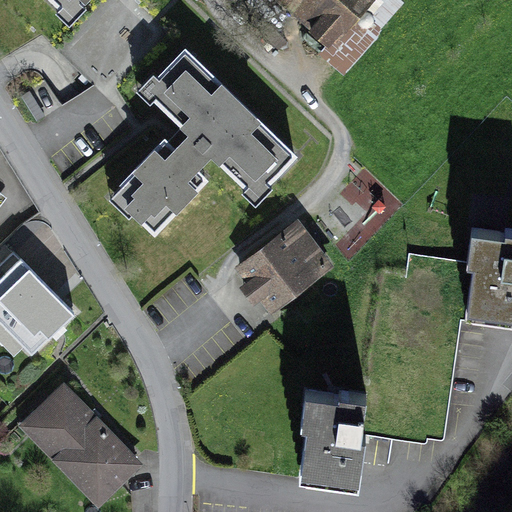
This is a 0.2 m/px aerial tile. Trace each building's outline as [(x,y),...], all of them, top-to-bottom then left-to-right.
[(304,0),(324,17),(312,30),(330,46),(369,0),(304,0)] [(295,153),(186,50),(159,77),(167,85),(156,96),(193,132),(177,149),(166,139),(123,184),(141,202),(135,209),(156,230),(205,178),(194,168),(211,150),(249,186),(260,174),(268,182),(295,153)] [(328,264),(297,223),(241,267),(273,307),(328,264)] [(506,234),(473,229),(469,261),(474,262),(471,290),(477,291),(474,314),(511,318),(511,230),(507,229),(506,234)] [(0,298),(0,319),(33,353),(74,313),(35,273),(4,303),(0,298)] [(64,389),(37,414),(50,428),(44,434),(65,456),(61,459),(99,499),(136,463),(106,432),(109,428),(99,418),(91,426),(85,419),(89,415),(64,389)] [(340,395),(307,390),(302,424),(308,425),(302,474),(359,482),(365,435),(361,435),(366,395),(341,391),(340,395)]
